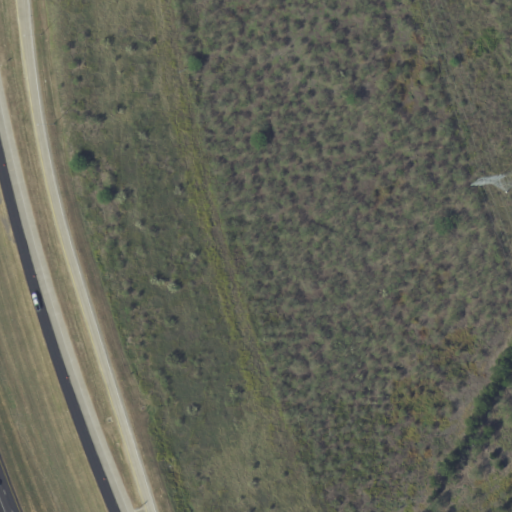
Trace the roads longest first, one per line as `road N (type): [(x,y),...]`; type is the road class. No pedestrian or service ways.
road 1 (motorway): [(149,511),(54,200),(21,0)]
road 2 (motorway): [(120,511),(55,340),(0,134)]
